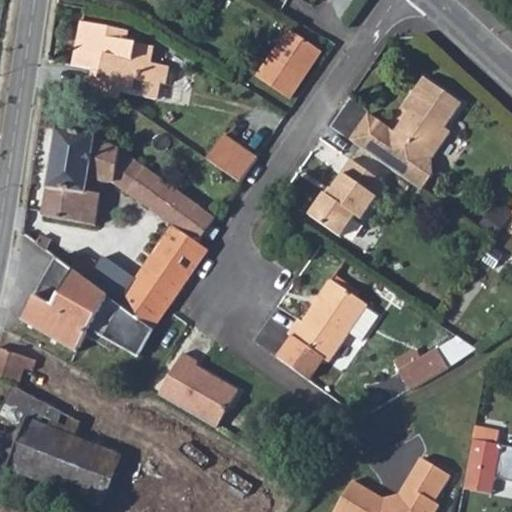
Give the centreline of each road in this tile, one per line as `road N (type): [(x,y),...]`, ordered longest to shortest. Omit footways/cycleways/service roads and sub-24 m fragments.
road 1 (residential): [(353,423),(189,308),(392,0)]
road 2 (secondary): [(35,0),(0,222)]
